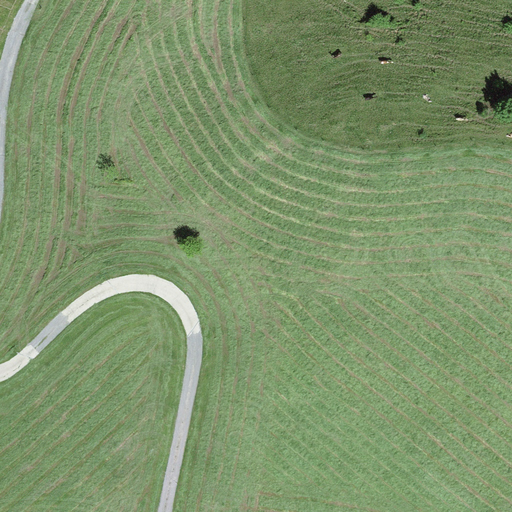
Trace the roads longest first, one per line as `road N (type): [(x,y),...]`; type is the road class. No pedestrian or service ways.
road 1 (track): [(0,378),(103,294),(153,288),(176,300),(194,327),(193,374),(164,511)]
road 2 (track): [(30,0),(7,64),(0,174)]
